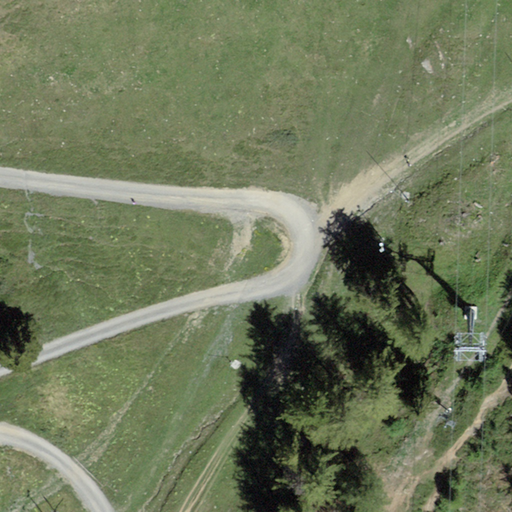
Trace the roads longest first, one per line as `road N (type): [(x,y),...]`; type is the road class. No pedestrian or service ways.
road 1 (track): [(0,180),(273,206),(298,218),(309,244),(269,286),(0,369)]
road 2 (track): [(0,436),(76,477),(101,511)]
